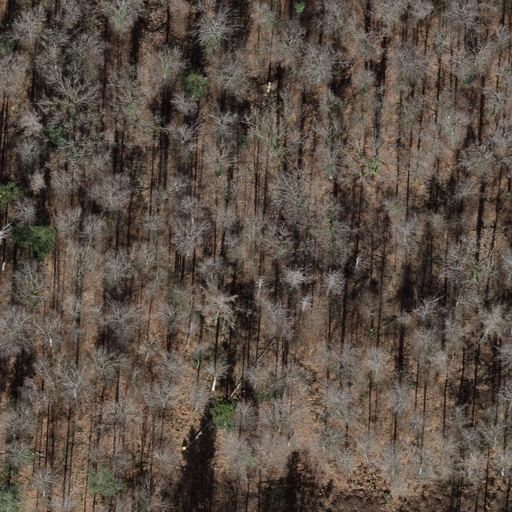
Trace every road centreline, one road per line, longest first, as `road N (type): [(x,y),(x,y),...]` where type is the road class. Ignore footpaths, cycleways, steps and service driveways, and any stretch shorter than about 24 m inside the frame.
road 1 (track): [(0,124),(184,147),(338,205),(511,314)]
road 2 (track): [(0,355),(94,460)]
